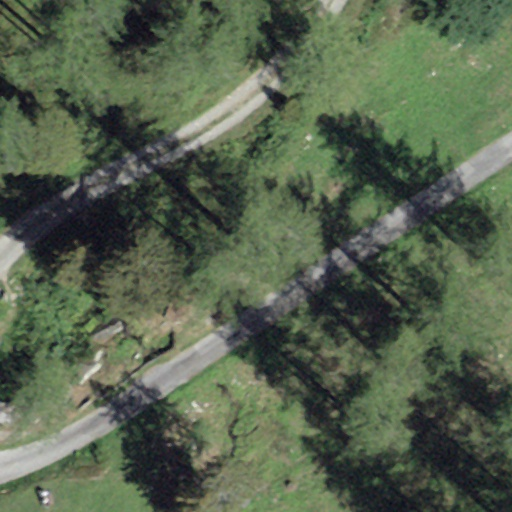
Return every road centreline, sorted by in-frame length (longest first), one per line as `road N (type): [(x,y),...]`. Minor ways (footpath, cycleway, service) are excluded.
road 1 (track): [(511,144),(106,415),(0,468)]
road 2 (track): [(0,259),(62,200),(264,90),(298,50),(322,0)]
